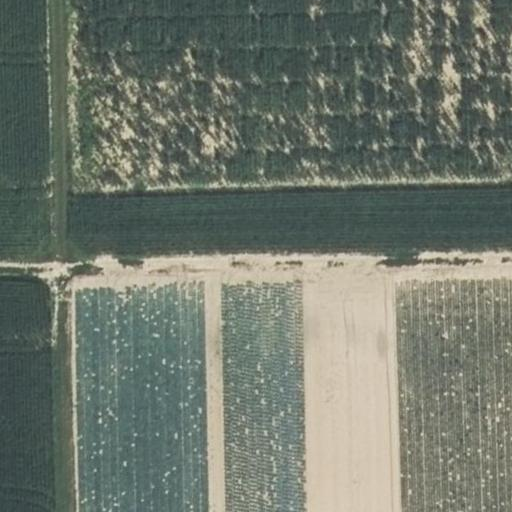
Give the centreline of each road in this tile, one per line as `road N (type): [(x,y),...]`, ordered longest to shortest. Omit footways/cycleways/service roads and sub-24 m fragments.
road 1 (track): [(63,0),(71,511)]
road 2 (track): [(0,259),(511,255)]
